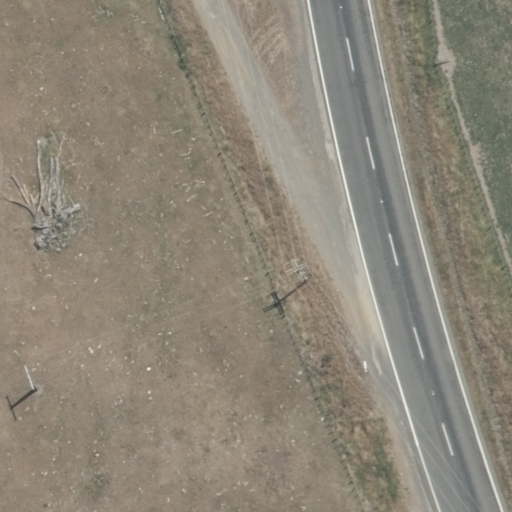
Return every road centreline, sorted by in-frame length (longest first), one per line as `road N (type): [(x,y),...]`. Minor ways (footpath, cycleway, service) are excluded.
road 1 (unclassified): [(470,511),(422,387),(329,0)]
road 2 (track): [(422,387),(207,0)]
